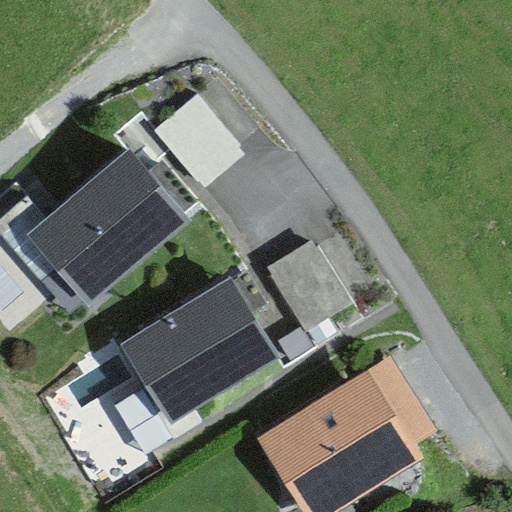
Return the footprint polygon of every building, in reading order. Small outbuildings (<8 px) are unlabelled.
[(202,189),(244,154),(194,95),(152,130),(202,189)] [(84,310),(184,223),(121,150),(21,237),(84,310)] [(351,303),(309,238),(264,267),(305,332),(351,303)] [(273,360),(223,279),(113,347),(163,427),(273,360)] [(434,431),(387,356),(252,440),(297,511),(336,511),(417,462),(408,447),(434,431)]
